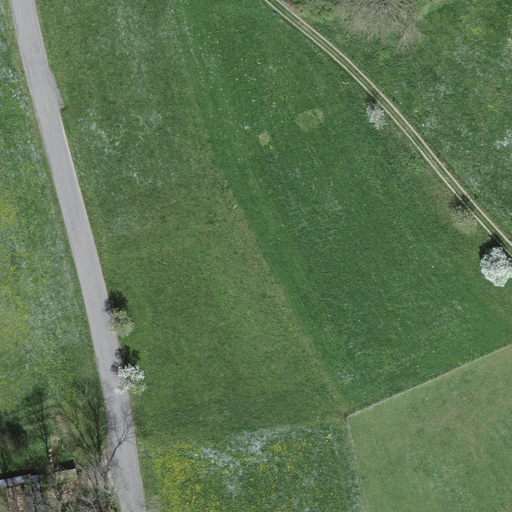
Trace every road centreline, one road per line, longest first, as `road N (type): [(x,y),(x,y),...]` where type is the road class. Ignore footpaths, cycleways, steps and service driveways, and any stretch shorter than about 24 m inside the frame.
road 1 (unclassified): [(21,0),(91,260),(136,511)]
road 2 (track): [(272,0),(380,99),(511,252)]
